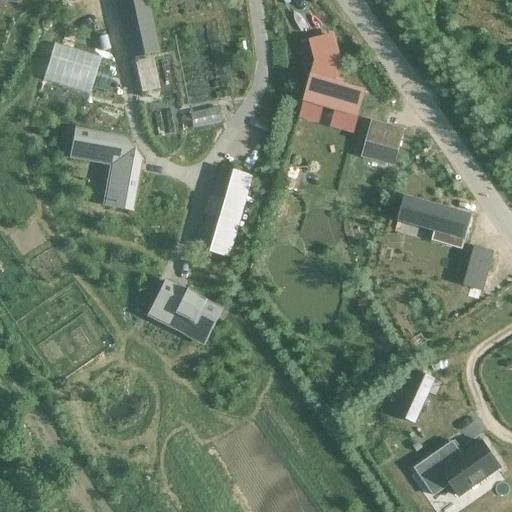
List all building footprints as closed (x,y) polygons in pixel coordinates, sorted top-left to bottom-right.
[(146,0),(115,0),(134,86),(163,80),(146,0)] [(318,56),(305,102),(357,117),(364,92),(333,83),(340,59),(334,34),(314,39),(318,56)] [(83,105),(95,61),(48,48),(36,93),(83,105)] [(213,133),(212,116),(185,117),(186,134),(213,133)] [(372,122),(363,157),(388,164),(390,154),(396,156),(403,131),(372,122)] [(75,130),(71,152),(106,159),(115,172),(109,207),(131,211),(140,162),(124,138),(75,130)] [(223,170),(200,248),(229,257),(252,178),(223,170)] [(405,197),(398,221),(465,241),(472,216),(405,197)] [(474,247),(463,286),(483,292),(494,252),(474,247)] [(162,286),(150,310),(170,320),(167,327),(204,345),(222,310),(185,291),(182,296),(162,286)] [(363,300),(357,305),(363,312),(369,307),(363,300)] [(415,373),(396,415),(415,424),(434,381),(415,373)] [(482,442),(462,456),(452,443),(415,469),(434,496),(451,484),(459,497),(500,468),(482,442)]
